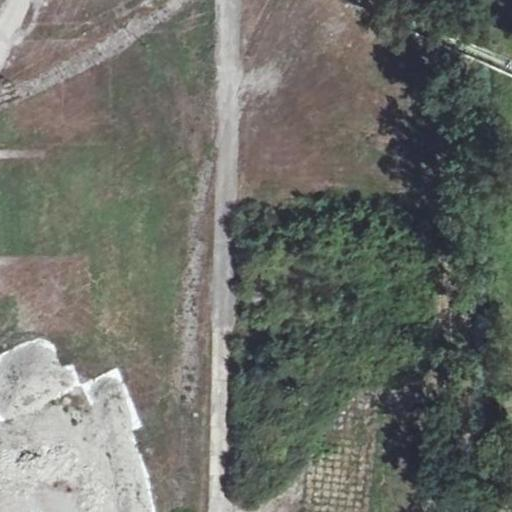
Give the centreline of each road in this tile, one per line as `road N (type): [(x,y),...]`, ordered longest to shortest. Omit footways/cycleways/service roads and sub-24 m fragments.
road 1 (unknown): [(0,157),(227,81)]
road 2 (track): [(511,56),(391,5)]
